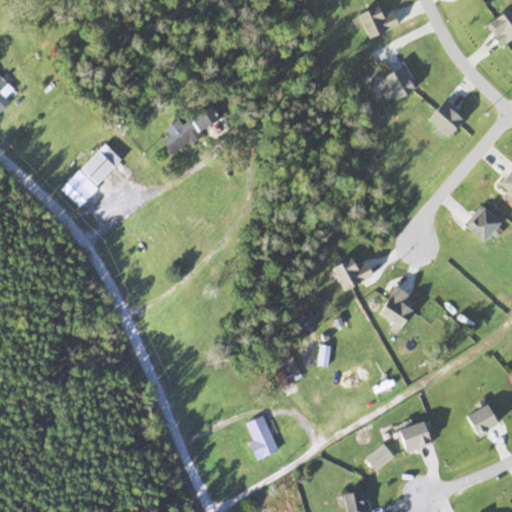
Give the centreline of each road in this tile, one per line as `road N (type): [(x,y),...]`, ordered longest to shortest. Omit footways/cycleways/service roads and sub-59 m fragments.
road 1 (residential): [(210,511),(121,281),(0,153)]
road 2 (residential): [(209,506),(487,339),(511,312)]
road 3 (residential): [(419,237),(430,206),(511,113)]
road 4 (residential): [(511,108),(454,50),(425,0)]
